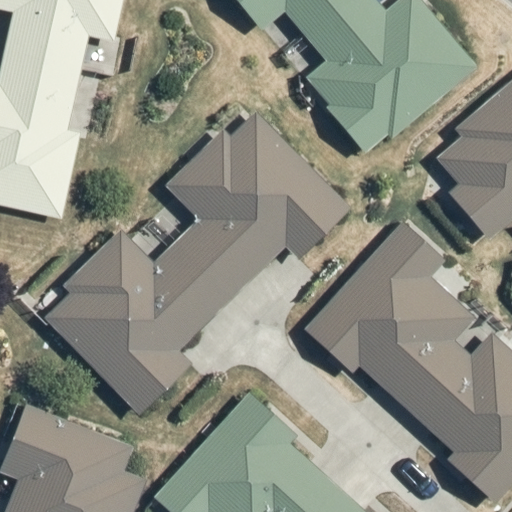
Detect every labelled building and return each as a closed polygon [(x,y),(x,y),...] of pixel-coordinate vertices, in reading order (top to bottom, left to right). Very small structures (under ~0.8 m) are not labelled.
[(126,0),(0,0),(0,12),(14,16),(0,81),(0,208),(66,222),(103,42),(117,44),(126,0)] [(236,0),(265,32),(287,13),(330,64),(310,80),(371,154),(478,65),(420,0),(405,0),(390,11),(380,0),(236,0)] [(511,83),(419,158),(495,245),(511,228),(511,83)] [(354,210),(255,109),(166,192),(200,225),(156,264),(124,233),(42,316),(141,417),(192,364),(180,355),(288,250),(302,263),(354,210)] [(406,222),(310,326),(506,498),(511,491),(511,350),(429,280),(448,262),(406,222)] [(298,438),(252,394),(157,501),(167,511),(367,511),(292,445),(298,438)] [(28,404),(0,471),(0,474),(19,481),(6,511),(137,511),(149,482),(127,474),(137,446),(28,404)]
